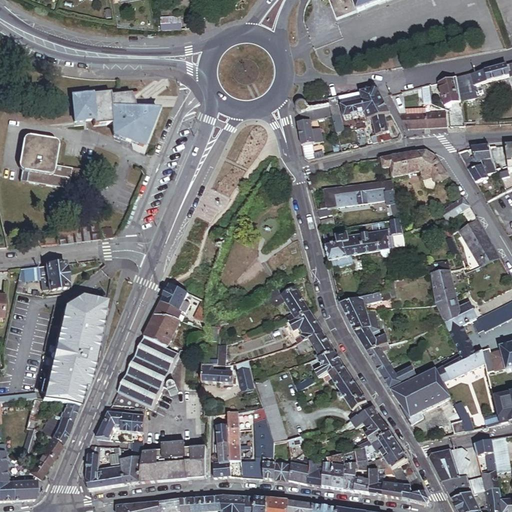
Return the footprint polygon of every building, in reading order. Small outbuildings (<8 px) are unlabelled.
[(328,0),(336,19),(387,0),(328,0)] [(182,18),(155,19),(157,32),(183,31),(182,18)] [(507,65),(477,73),(480,84),(490,82),(510,77),(507,65)] [(477,73),(457,78),(461,102),(479,97),(475,85),(480,84),(477,73)] [(461,102),(457,78),(440,83),(445,106),(461,102)] [(430,85),(423,87),(425,105),(432,103),(430,85)] [(365,122),(373,120),(385,117),(391,115),(379,92),(377,91),(375,91),(373,91),(339,98),(345,120),(363,116),(365,122)] [(337,98),(330,100),(337,127),(344,126),(337,98)] [(139,154),(156,113),(134,115),(130,103),(137,100),(109,102),(109,99),(70,102),(72,127),(91,126),(91,132),(110,131),(111,142),(139,154)] [(426,107),(407,108),(407,116),(426,115),(426,107)] [(450,113),(451,128),(465,127),(462,111),(450,113)] [(407,116),(400,116),(405,127),(405,129),(407,130),(409,130),(447,128),(446,113),(426,115),(407,116)] [(392,142),(385,117),(373,120),(378,138),(379,145),(392,142)] [(310,122),(298,124),(302,148),(317,145),(325,143),(322,131),(312,133),(310,122)] [(378,138),(370,140),(372,147),(379,145),(378,138)] [(70,193),(73,172),(55,169),(59,151),(59,149),(58,148),(58,147),(56,146),(54,145),(33,140),(30,140),(28,140),(27,141),(25,142),(24,144),(20,169),(20,170),(20,171),(21,172),(22,173),(23,174),(21,185),(70,193)] [(317,145),(302,148),(303,154),(318,151),(317,145)] [(466,152),(459,155),(466,167),(477,163),(477,164),(481,163),(493,159),(490,147),(473,149),(472,150),(475,158),(469,161),(466,152)] [(318,151),(303,154),(304,160),(310,162),(320,160),(318,151)] [(448,178),(434,156),(426,154),(382,161),(384,170),(391,169),(393,177),(422,172),(424,180),(433,178),(435,183),(440,180),(442,182),(448,178)] [(477,163),(466,167),(476,184),(488,180),(488,176),(496,173),(493,159),(481,163),(483,167),(479,169),(477,164),(477,163)] [(424,180),(423,181),(425,187),(426,188),(433,190),(435,187),(435,185),(435,183),(433,178),(424,180)] [(392,183),(344,189),(345,195),(386,191),(387,194),(395,193),(392,183)] [(321,210),(317,210),(319,218),(332,216),(331,209),(388,201),(389,206),(392,206),(397,205),(395,193),(387,194),(386,191),(345,195),(344,189),(325,191),(327,205),(320,206),(321,210)] [(488,193),(483,195),(487,203),(491,200),(488,193)] [(470,208),(464,198),(441,212),(445,222),(470,208)] [(402,229),(397,205),(392,206),(396,227),(397,230),(402,229)] [(469,218),(472,224),(478,221),(475,215),(469,218)] [(334,226),(332,219),(320,222),(322,229),(334,226)] [(501,260),(478,221),(472,224),(458,232),(480,269),(501,260)] [(385,224),(372,226),(373,234),(387,232),(385,224)] [(58,230),(60,246),(101,241),(99,225),(58,230)] [(390,248),(406,245),(404,235),(395,237),(393,231),(397,230),(396,227),(388,229),(388,231),(389,238),(388,239),(390,248)] [(114,239),(112,229),(102,230),(104,240),(114,239)] [(395,237),(404,235),(402,229),(397,230),(393,231),(395,237)] [(338,230),(323,234),(330,264),(347,259),(346,258),(351,257),(381,252),(389,251),(390,251),(390,248),(388,239),(389,238),(388,231),(387,232),(373,234),(349,238),(348,236),(340,238),(338,230)] [(347,259),(330,264),(332,270),(353,265),(351,257),(346,258),(347,259)] [(16,292),(31,295),(32,292),(26,291),(26,287),(22,286),(22,283),(40,280),(41,286),(47,285),(48,291),(48,292),(68,290),(66,265),(21,271),(16,292)] [(463,327),(473,322),(477,320),(470,304),(460,307),(451,271),(431,274),(437,305),(450,334),(463,327)] [(393,281),(387,283),(389,292),(390,300),(397,299),(393,281)] [(156,316),(180,322),(184,315),(179,314),(181,311),(188,315),(192,306),(185,302),(187,299),(191,300),(193,296),(171,286),(156,316)] [(296,341),(297,345),(304,342),(309,340),(323,333),(296,288),(281,295),(277,289),(264,295),(267,300),(265,301),(266,304),(269,303),(270,304),(273,302),(275,305),(284,300),(292,313),(282,319),(285,325),(280,326),(282,330),(290,327),(295,335),(301,332),(304,338),(297,340),(296,341)] [(390,300),(389,292),(340,304),(354,332),(367,353),(390,390),(420,375),(419,372),(415,373),(413,370),(397,377),(382,353),(390,350),(389,347),(390,347),(387,336),(376,340),(374,336),(380,335),(375,312),(367,314),(366,307),(390,300)] [(65,405),(78,409),(83,392),(87,393),(94,367),(95,363),(93,362),(94,356),(96,356),(107,305),(82,299),(64,310),(47,384),(44,383),(41,396),(44,396),(43,402),(53,403),(61,405),(65,405)] [(486,334),(511,320),(511,301),(478,319),(485,331),(486,334)] [(206,303),(203,302),(195,319),(198,321),(197,324),(201,325),(202,323),(205,325),(206,322),(206,303)] [(156,316),(145,339),(162,347),(171,349),(180,322),(156,316)] [(478,319),(477,320),(473,322),(480,334),(485,331),(478,319)] [(476,356),(463,327),(450,334),(462,359),(463,362),(476,356)] [(219,332),(205,331),(204,336),(203,344),(217,346),(219,332)] [(320,358),(335,353),(323,333),(309,340),(320,358)] [(145,339),(112,406),(136,409),(146,410),(147,408),(153,410),(164,388),(169,390),(170,395),(176,393),(174,385),(171,384),(170,385),(166,383),(182,351),(171,349),(162,347),(145,339)] [(307,348),(304,342),(297,345),(296,346),(300,352),(307,348)] [(202,363),(202,384),(233,385),(233,374),(226,373),(227,367),(226,367),(226,346),(219,349),(218,364),(202,363)] [(502,352),(507,370),(507,372),(511,370),(511,346),(501,349),(502,352)] [(490,350),(484,352),(487,364),(489,374),(507,370),(502,352),(491,354),(490,350)] [(437,371),(444,385),(487,364),(484,352),(476,356),(463,362),(462,359),(444,367),(437,371)] [(356,417),(357,418),(370,410),(335,353),(320,358),(309,362),(312,367),(321,365),(324,369),(316,374),(319,381),(329,375),(341,394),(339,396),(341,399),(343,398),(356,417)] [(261,378),(256,358),(249,360),(251,371),(254,384),(265,381),(264,378),(261,378)] [(251,371),(249,360),(238,364),(240,374),(251,371)] [(242,391),(255,389),(254,384),(251,371),(240,374),(238,374),(242,391)] [(444,385),(437,371),(404,387),(392,393),(411,426),(424,419),(422,414),(451,399),(444,385)] [(295,387),(298,393),(314,384),(311,378),(295,387)] [(287,440),(268,380),(265,381),(254,384),(255,389),(263,411),(265,420),(273,445),(287,440)] [(502,392),(493,394),(497,410),(505,408),(502,392)] [(34,401),(32,414),(37,415),(40,415),(42,402),(34,401)] [(312,402),(303,406),(306,412),(314,407),(312,402)] [(462,404),(455,406),(444,411),(451,425),(453,425),(455,436),(475,432),(471,415),(470,415),(462,404)] [(65,405),(61,405),(61,406),(65,408),(63,415),(60,415),(60,420),(74,424),(78,409),(65,405)] [(500,426),(511,423),(511,406),(505,408),(497,410),(498,416),(500,426)] [(118,409),(111,408),(97,440),(110,441),(116,426),(121,427),(120,432),(144,435),(145,418),(135,416),(135,414),(145,416),(146,410),(136,409),(136,411),(123,410),(123,415),(118,415),(118,409)] [(357,431),(364,426),(377,416),(378,416),(373,408),(370,410),(357,418),(356,417),(350,422),(357,431)] [(265,420),(263,411),(255,412),(257,422),(265,420)] [(32,431),(34,432),(37,415),(32,414),(29,430),(32,431)] [(216,464),(214,479),(243,477),(242,462),(241,447),(251,447),(250,439),(247,440),(247,444),(240,444),(239,414),(228,415),(228,422),(218,423),(219,446),(220,454),(220,464),(216,464)] [(369,441),(357,443),(359,450),(368,447),(371,447),(390,435),(391,434),(377,416),(364,426),(369,433),(365,436),(369,441)] [(485,419),(488,429),(500,426),(498,416),(485,419)] [(69,439),(74,424),(60,420),(55,418),(52,421),(50,420),(41,435),(53,440),(64,447),(69,439)] [(273,459),(273,445),(265,420),(257,422),(254,422),(256,463),(245,462),(246,480),(264,481),(263,463),(263,459),(269,459),(273,459)] [(24,430),(9,431),(10,438),(17,438),(18,442),(25,441),(24,430)] [(34,432),(32,431),(23,456),(30,459),(39,434),(34,432)] [(401,451),(390,435),(371,447),(368,447),(359,450),(355,450),(358,463),(369,461),(367,452),(376,451),(379,456),(382,455),(384,460),(386,462),(401,451)] [(303,455),(307,454),(306,449),(313,446),(309,436),(303,437),(305,446),(301,447),(303,455)] [(303,437),(288,442),(289,448),(301,445),(301,447),(305,446),(303,437)] [(481,468),(483,478),(487,493),(500,488),(496,474),(510,471),(506,438),(492,440),(492,444),(476,447),(478,457),(487,455),(489,466),(481,468)] [(41,481),(64,447),(53,440),(30,474),(41,481)] [(144,443),(133,443),(133,451),(136,454),(142,455),(144,443)] [(194,480),(193,449),(187,450),(186,443),(163,445),(164,454),(142,456),(142,459),(139,484),(194,480)] [(97,474),(100,447),(93,447),(90,451),(88,457),(87,479),(94,479),(94,473),(97,474)] [(89,491),(124,486),(121,460),(120,448),(100,447),(97,474),(94,473),(94,479),(87,479),(89,491)] [(208,479),(208,447),(200,448),(193,449),(194,480),(201,480),(208,479)] [(464,449),(454,452),(460,470),(463,479),(467,478),(469,482),(471,482),(466,469),(472,463),(465,458),(469,454),(464,449)] [(355,450),(344,454),(345,459),(354,457),(355,463),(345,465),(346,476),(345,492),(355,493),(358,471),(360,471),(358,463),(355,450)] [(448,468),(455,466),(457,471),(460,470),(454,452),(453,450),(434,456),(432,459),(436,471),(448,466),(448,468)] [(398,470),(408,464),(401,451),(386,462),(384,460),(380,460),(386,470),(392,470),(392,471),(398,470)] [(323,469),(323,488),(345,492),(346,476),(345,465),(345,459),(344,454),(328,460),(326,465),(324,465),(323,469)] [(139,484),(142,459),(124,461),(124,459),(121,460),(124,486),(139,484)] [(307,486),(309,463),(309,461),(298,460),(291,459),(290,466),(288,481),(307,486)] [(370,470),(369,461),(358,463),(360,471),(370,470)] [(288,481),(290,466),(269,464),(263,463),(264,481),(288,483),(288,481)] [(323,488),(323,469),(316,468),(316,463),(309,463),(307,486),(313,487),(323,488)] [(421,485),(408,464),(398,470),(408,488),(409,494),(414,494),(413,491),(421,485)] [(442,485),(463,479),(460,470),(457,471),(455,466),(448,468),(448,466),(436,471),(442,485)] [(369,483),(371,470),(370,470),(360,471),(358,471),(355,493),(370,495),(369,483)] [(402,501),(402,488),(400,487),(398,488),(393,487),(395,481),(387,479),(386,485),(377,483),(378,475),(394,475),(392,471),(392,470),(386,470),(371,470),(369,483),(370,495),(374,496),(402,501)] [(402,501),(410,503),(409,494),(408,488),(398,470),(392,471),(394,475),(400,487),(402,488),(402,501)] [(453,503),(473,496),(475,496),(471,482),(469,482),(467,478),(463,479),(442,485),(443,489),(449,504),(453,503)] [(483,478),(471,482),(475,496),(479,495),(487,493),(483,478)] [(35,502),(36,484),(13,486),(14,503),(35,502)] [(429,500),(421,486),(421,485),(413,491),(414,494),(409,494),(410,503),(423,506),(428,506),(430,503),(429,500)] [(0,503),(14,503),(13,486),(7,486),(0,486),(0,503)] [(503,511),(503,502),(500,488),(487,493),(489,511),(503,511)] [(454,504),(458,511),(489,511),(487,493),(479,495),(483,506),(484,505),(486,510),(480,511),(473,499),(454,504)] [(473,496),(453,503),(454,504),(473,499),(473,496)] [(209,499),(210,511),(220,511),(220,498),(209,499)] [(242,511),(243,499),(234,498),(222,498),(222,511),(242,511)] [(200,511),(200,499),(189,500),(190,511),(200,511)] [(210,511),(209,499),(200,499),(200,511),(210,511)] [(254,511),(254,500),(243,499),(242,511),(254,511)] [(190,511),(189,500),(178,501),(179,511),(190,511)] [(266,511),(267,500),(254,500),(254,511),(266,511)] [(287,511),(288,503),(271,501),(267,500),(266,511),(287,511)] [(179,511),(178,501),(158,502),(159,511),(179,511)] [(143,511),(159,511),(158,502),(138,505),(143,511)] [(511,511),(511,502),(503,502),(503,511),(511,511)] [(312,511),(313,507),(288,503),(287,511),(312,511)]
